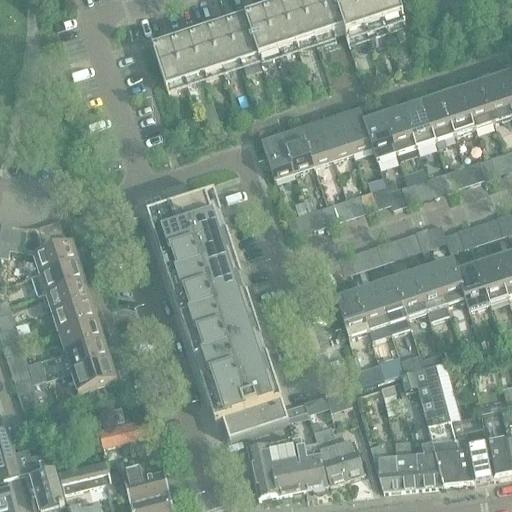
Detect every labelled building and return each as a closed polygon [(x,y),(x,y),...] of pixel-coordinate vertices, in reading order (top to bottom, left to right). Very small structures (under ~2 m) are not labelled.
[(349,50),(405,32),(394,0),(301,0),(299,1),(301,7),(247,24),(246,22),(153,53),(166,93),(259,63),(260,65),(315,46),(317,52),(335,46),(334,40),(344,37),(349,50)] [(511,77),(500,82),(511,117),(511,77)] [(511,117),(500,82),(480,89),(493,128),(511,121),(511,117)] [(480,89),(461,95),(474,134),(493,128),(480,89)] [(461,95),(441,102),(454,141),(474,134),(461,95)] [(242,99),(235,101),(239,115),(246,113),(245,112),(243,104),(242,99)] [(444,144),(454,141),(441,102),(422,108),(435,147),(438,155),(446,152),(444,144)] [(416,154),(435,147),(422,108),(403,114),(416,154)] [(403,114),(384,121),(397,160),(416,154),(403,114)] [(353,158),(372,152),(373,152),(364,127),(365,127),(361,115),(341,122),(353,158)] [(384,121),(365,127),(364,127),(373,152),(372,152),(378,166),(397,160),(384,121)] [(341,122),(321,128),(334,165),(353,158),(341,122)] [(321,128),(302,135),(314,171),(334,165),(321,128)] [(302,135),(283,141),(295,178),(314,171),(302,135)] [(274,185),(295,178),(283,141),(262,148),(274,185)] [(479,167),(482,176),(493,172),(490,164),(479,167)] [(496,182),(493,172),(482,176),(485,185),(496,182)] [(423,174),(403,180),(407,191),(412,190),(426,185),(423,174)] [(440,180),(443,189),(454,185),(451,177),(440,180)] [(457,195),(454,185),(443,189),(446,198),(457,195)] [(401,193),(404,202),(415,198),(412,190),(407,191),(401,193)] [(361,201),(363,209),(374,206),(372,198),(361,201)] [(418,208),(415,198),(404,202),(407,211),(418,208)] [(173,213),(147,221),(215,430),(230,425),(236,442),(228,444),(229,447),(245,442),(257,438),(288,427),(287,425),(280,427),(276,412),(268,389),(273,387),(280,408),(282,407),(220,219),(219,220),(212,222),(205,202),(188,208),(173,213)] [(378,215),(374,206),(363,209),(367,219),(378,215)] [(322,214),(325,222),(336,219),(333,211),(322,214)] [(339,228),(336,219),(325,222),(328,232),(339,228)] [(497,223),(500,232),(511,228),(508,220),(497,223)] [(293,243),(300,241),(294,224),(288,226),(293,243)] [(60,225),(47,229),(55,252),(67,248),(60,225)] [(511,238),(511,231),(511,228),(500,232),(503,241),(511,238)] [(9,255),(19,257),(23,233),(1,229),(0,237),(0,262),(8,264),(9,255)] [(47,229),(36,233),(44,256),(55,252),(47,229)] [(36,233),(23,233),(19,257),(33,260),(44,256),(36,233)] [(459,236),(461,245),(472,241),(469,233),(459,236)] [(415,238),(418,247),(428,244),(425,235),(415,238)] [(475,251),(472,241),(461,245),(465,254),(475,251)] [(431,253),(428,244),(418,247),(421,256),(428,254),(431,253)] [(72,246),(67,248),(55,252),(44,256),(33,260),(40,279),(78,266),(72,246)] [(376,251),(379,260),(390,256),(387,248),(376,251)] [(428,254),(421,256),(424,264),(430,262),(428,254)] [(393,265),(390,256),(379,260),(382,269),(393,265)] [(509,304),(511,302),(511,258),(495,265),(509,304)] [(337,264),(340,273),(352,269),(349,260),(337,264)] [(454,265),(432,272),(445,311),(465,305),(465,303),(456,277),(458,277),(454,265)] [(495,265),(476,271),(489,310),(509,304),(495,265)] [(36,301),(46,298),(84,286),(78,266),(40,279),(30,282),(36,301)] [(355,278),(352,269),(340,273),(343,282),(355,278)] [(469,317),(489,310),(476,271),(458,277),(456,277),(465,303),(465,305),(469,317)] [(448,320),(445,311),(432,272),(413,279),(426,318),(429,327),(448,320)] [(407,324),(426,318),(413,279),(394,285),(407,324)] [(394,285),(374,292),(387,331),(407,324),(394,285)] [(46,298),(52,318),(91,305),(84,286),(46,298)] [(374,292),(355,298),(368,337),(387,331),(374,292)] [(348,344),(368,337),(355,298),(335,305),(348,344)] [(8,304),(0,306),(0,311),(2,318),(11,316),(8,304)] [(52,318),(59,337),(97,325),(91,305),(52,318)] [(59,337),(65,357),(103,345),(97,325),(59,337)] [(20,343),(11,346),(14,358),(23,355),(20,343)] [(65,357),(71,377),(110,364),(103,345),(65,357)] [(477,345),(469,348),(472,357),(480,354),(477,345)] [(5,360),(14,358),(11,346),(2,349),(5,360)] [(449,356),(441,358),(443,367),(451,365),(449,356)] [(440,358),(431,361),(434,370),(435,370),(443,367),(440,358)] [(116,384),(110,364),(71,377),(78,396),(116,384)] [(434,370),(412,376),(412,377),(417,394),(428,434),(444,492),(473,490),(462,435),(460,424),(449,427),(435,370),(434,370)] [(412,377),(400,381),(405,397),(417,394),(412,377)] [(32,382),(23,385),(26,396),(35,393),(32,382)] [(17,399),(26,396),(23,385),(14,388),(17,399)] [(383,403),(396,399),(393,390),(380,393),(383,403)] [(332,419),(353,413),(348,398),(327,404),(332,419)] [(304,410),(284,415),(287,423),(306,418),(304,410)] [(511,412),(501,415),(511,471),(511,412)] [(511,471),(501,415),(481,419),(481,420),(483,430),(494,486),(511,482),(511,471)] [(481,420),(460,424),(462,435),(473,490),(474,490),(494,486),(483,430),(481,420)] [(147,424),(137,426),(124,430),(127,447),(151,441),(147,424)] [(318,426),(311,428),(314,437),(321,436),(318,426)] [(102,453),(127,447),(124,430),(98,436),(102,453)] [(0,484),(20,479),(13,457),(6,432),(2,433),(0,433),(0,484)] [(424,461),(416,462),(417,475),(421,475),(423,494),(444,492),(428,434),(426,434),(418,436),(424,461)] [(313,438),(319,462),(321,462),(330,491),(347,486),(337,451),(336,451),(328,453),(323,436),(313,438)] [(333,440),(336,451),(337,451),(347,486),(365,480),(354,446),(345,449),(341,438),(333,440)] [(291,444),(267,450),(248,454),(259,504),(306,495),(299,467),(296,467),(291,444)] [(410,446),(395,448),(395,449),(396,454),(396,464),(398,477),(401,477),(403,496),(423,494),(421,475),(417,475),(416,462),(412,462),(410,446)] [(384,449),(370,453),(370,454),(374,466),(384,498),(403,496),(401,477),(398,477),(396,464),(388,464),(384,449)] [(28,453),(13,457),(20,479),(29,476),(38,511),(62,511),(65,511),(64,508),(63,509),(48,456),(30,461),(28,453)] [(319,462),(299,467),(306,495),(330,491),(321,462),(319,462)] [(105,464),(57,476),(64,498),(110,486),(105,464)] [(130,511),(148,511),(146,501),(155,498),(151,482),(145,483),(142,472),(123,477),(125,488),(130,511)] [(171,511),(163,478),(151,482),(155,498),(146,501),(148,511),(171,511)] [(12,511),(7,491),(0,492),(0,511),(12,511)]
